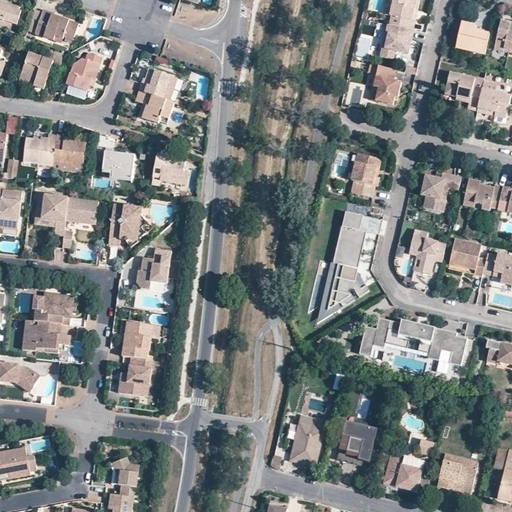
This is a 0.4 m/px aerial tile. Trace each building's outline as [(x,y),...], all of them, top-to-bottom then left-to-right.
[(0,0),(0,26),(10,30),(13,22),(18,23),(23,10),(20,9),(22,3),(13,0),(11,0),(11,3),(8,2),(8,0),(0,0)] [(409,20),(410,20),(414,0),(391,0),(388,15),(390,16),(388,24),(407,28),(409,20)] [(414,0),(410,20),(413,21),(418,0),(414,0)] [(67,34),(76,37),(81,24),(62,18),(53,19),(54,15),(55,13),(44,10),(36,33),(55,40),(57,35),(65,38),(67,34)] [(34,12),(29,31),(35,33),(40,13),(34,12)] [(511,22),(510,22),(509,26),(506,25),(507,21),(501,20),(495,47),(504,49),(503,52),(509,53),(511,51),(511,50),(511,22)] [(484,54),(489,33),(474,30),(476,25),(462,22),(456,47),(484,54)] [(388,24),(386,23),(380,47),(399,51),(401,43),(405,44),(406,37),(411,38),(413,30),(412,29),(407,28),(388,24)] [(407,53),(411,38),(406,37),(405,44),(401,43),(399,51),(407,53)] [(21,79),(46,87),(55,61),(30,52),(21,79)] [(69,81),(89,88),(91,83),(91,80),(95,81),(103,56),(93,52),(89,54),(88,57),(85,56),(76,61),(69,81)] [(390,79),(392,68),(378,65),(373,85),(378,86),(375,100),(393,104),(395,94),(398,94),(400,81),(393,80),(390,79)] [(146,83),(143,82),(140,90),(166,99),(170,87),(174,76),(151,68),(147,78),(146,83)] [(476,109),(481,92),(472,90),(473,86),(475,77),(454,73),(450,93),(457,95),(461,96),(461,100),(469,102),(468,107),(476,109)] [(179,77),(174,76),(170,87),(175,89),(179,77)] [(484,78),(475,76),(475,77),(473,86),(472,90),(481,92),(482,88),(484,78)] [(378,86),(373,85),(370,99),(375,100),(378,86)] [(511,95),(482,88),(481,92),(476,109),(476,110),(485,112),(486,108),(495,111),(494,115),(507,118),(511,95)] [(166,99),(140,90),(137,100),(143,103),(147,104),(142,118),(159,123),(160,121),(161,116),(169,119),(175,102),(166,99)] [(138,116),(142,118),(147,104),(143,103),(138,116)] [(8,116),(7,133),(18,134),(19,117),(8,116)] [(0,154),(6,155),(8,134),(0,133),(0,154)] [(49,137),(42,137),(41,141),(34,140),(27,139),(24,161),(38,163),(54,165),(55,161),(58,135),(49,134),(49,137)] [(66,134),(58,134),(58,135),(55,161),(73,163),(72,166),(83,167),(86,142),(65,139),(66,134)] [(122,173),(121,176),(121,179),(134,180),(136,155),(128,154),(128,157),(123,157),(124,154),(107,152),(105,171),(122,173)] [(182,185),(184,171),(185,165),(170,162),(167,162),(167,159),(168,156),(157,154),(152,186),(161,187),(162,182),(182,185)] [(358,164),(354,163),(350,179),(353,180),(350,192),(371,197),(374,186),(377,186),(379,178),(378,177),(374,176),(376,168),(379,169),(381,159),(360,154),(358,164)] [(9,159),(6,177),(16,179),(19,161),(9,159)] [(54,169),(82,172),(83,167),(72,166),(73,163),(55,161),(54,165),(54,169)] [(458,190),(461,178),(441,173),(439,179),(444,180),(443,186),(458,190)] [(440,198),(443,186),(444,180),(439,179),(425,176),(420,195),(425,196),(423,207),(437,211),(440,198)] [(501,192),(502,187),(494,185),(493,191),(489,190),(489,188),(478,185),(479,182),(468,180),(462,205),(473,208),(474,204),(483,206),(482,210),(489,211),(490,208),(497,209),(497,207),(501,192)] [(20,231),(25,193),(0,189),(0,208),(3,209),(6,209),(5,213),(2,213),(0,228),(20,231)] [(511,194),(501,192),(497,207),(508,210),(507,213),(511,214),(511,192),(511,193),(511,194)] [(61,197),(40,195),(37,225),(57,228),(58,221),(44,219),(46,202),(60,204),(61,197)] [(68,222),(71,199),(61,197),(60,204),(46,202),(44,219),(58,221),(57,228),(56,235),(66,237),(66,232),(68,222)] [(445,199),(440,198),(437,211),(443,212),(445,199)] [(101,202),(71,199),(68,222),(98,226),(101,202)] [(481,214),(482,210),(483,206),(474,204),(473,208),(472,212),(481,214)] [(115,205),(111,243),(122,245),(123,240),(123,235),(129,236),(131,238),(131,239),(129,241),(132,246),(144,238),(142,236),(146,233),(141,227),(145,224),(150,220),(145,213),(146,208),(115,205)] [(361,218),(344,212),(315,321),(351,300),(348,291),(352,289),(358,297),(368,291),(365,285),(359,289),(355,280),(364,234),(358,232),(361,218)] [(441,260),(445,245),(436,242),(435,245),(430,244),(430,240),(425,238),(426,234),(412,231),(408,249),(420,252),(416,270),(428,273),(432,258),(441,260)] [(73,249),(75,233),(66,232),(66,237),(64,248),(73,249)] [(482,271),(485,259),(477,257),(480,245),(453,239),(448,262),(474,268),(473,273),(481,275),(482,271)] [(172,251),(155,249),(154,260),(144,259),(143,268),(145,268),(144,272),(142,272),(139,271),(138,284),(142,289),(151,290),(152,282),(168,284),(172,251)] [(420,252),(408,249),(406,254),(414,256),(411,269),(416,270),(420,252)] [(496,256),(486,253),(485,259),(482,271),(492,274),(493,269),(501,271),(500,275),(499,280),(511,283),(511,277),(511,257),(497,254),(496,256)] [(447,267),(473,273),(474,268),(448,262),(447,267)] [(74,298),(45,295),(42,316),(55,318),(54,325),(55,325),(61,326),(69,327),(70,319),(71,319),(72,312),(73,305),(74,298)] [(54,325),(55,318),(42,316),(32,315),(31,322),(54,325)] [(378,330),(367,327),(361,354),(371,356),(374,346),(385,348),(386,344),(389,344),(394,322),(380,319),(378,330)] [(403,324),(394,322),(389,344),(408,348),(410,338),(422,340),(420,351),(430,353),(435,329),(431,328),(431,331),(414,327),(415,324),(404,321),(403,324)] [(54,337),(55,325),(54,325),(31,322),(28,322),(27,328),(24,328),(21,351),(35,353),(36,350),(47,351),(46,355),(57,356),(58,353),(59,347),(64,348),(67,348),(68,339),(60,338),(54,337)] [(152,327),(145,326),(145,324),(131,322),(130,331),(131,334),(130,337),(126,336),(124,346),(134,348),(133,357),(149,359),(150,350),(151,350),(153,337),(151,337),(152,327)] [(457,333),(435,329),(430,353),(429,358),(439,361),(441,350),(453,352),(450,363),(461,366),(466,339),(456,337),(457,333)] [(509,349),(510,346),(487,340),(485,347),(488,347),(485,361),(496,364),(497,361),(500,361),(507,363),(508,365),(511,365),(511,348),(511,349),(509,349)] [(134,348),(124,346),(123,356),(132,357),(133,357),(134,348)] [(150,387),(153,360),(149,359),(133,357),(132,357),(130,373),(128,381),(121,380),(118,394),(139,397),(141,388),(144,389),(146,386),(150,387)] [(0,383),(9,384),(9,379),(15,380),(15,385),(22,390),(26,385),(32,389),(39,380),(26,371),(18,370),(18,368),(0,366),(1,364),(0,363),(0,383)] [(459,378),(460,366),(448,365),(447,377),(459,378)] [(128,381),(130,373),(122,372),(121,380),(128,381)] [(29,394),(32,389),(26,385),(22,390),(29,394)] [(141,388),(139,397),(148,399),(150,387),(146,386),(144,389),(141,388)] [(301,415),(290,462),(316,468),(327,421),(301,415)] [(349,422),(340,453),(370,460),(378,429),(349,422)] [(419,438),(415,453),(429,456),(433,441),(419,438)] [(0,488),(0,486),(0,474),(6,474),(6,471),(9,470),(10,475),(31,472),(27,449),(0,453),(0,488)] [(370,460),(340,453),(339,457),(369,465),(370,460)] [(389,461),(384,483),(392,485),(392,488),(419,495),(424,471),(403,465),(405,458),(392,455),(390,462),(389,461)] [(450,487),(465,490),(463,495),(463,496),(471,497),(474,482),(479,464),(446,455),(438,488),(448,491),(450,487)] [(132,500),(137,501),(138,490),(136,489),(136,484),(132,474),(133,467),(128,466),(126,460),(111,464),(115,475),(114,478),(119,478),(117,489),(120,490),(119,498),(132,500)] [(499,500),(506,471),(502,471),(495,499),(499,500)] [(511,472),(506,471),(499,500),(510,503),(511,497),(511,472)] [(130,511),(132,500),(119,498),(109,497),(107,510),(108,511),(130,511)]
